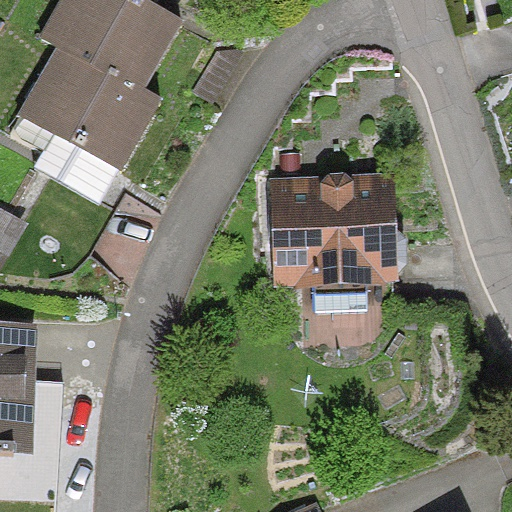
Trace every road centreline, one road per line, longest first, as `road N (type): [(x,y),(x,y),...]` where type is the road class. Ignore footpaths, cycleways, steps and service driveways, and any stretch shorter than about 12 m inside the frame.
road 1 (residential): [(401,0),(332,24),(295,57),(212,184),(164,281),(143,352),(123,511)]
road 2 (residential): [(418,0),(511,260)]
